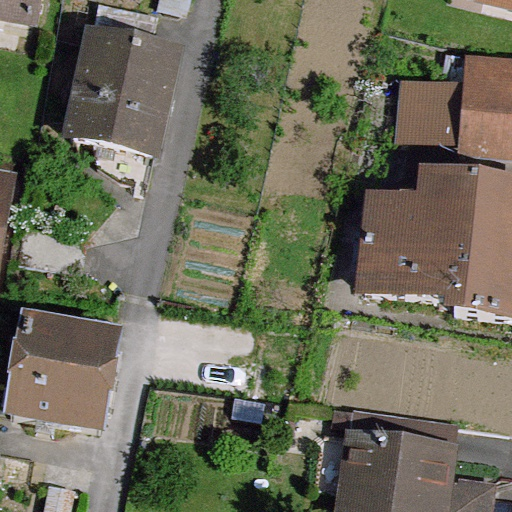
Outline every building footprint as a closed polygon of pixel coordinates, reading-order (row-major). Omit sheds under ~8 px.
[(0,0),(0,12),(38,19),(41,0),(0,0)] [(76,137),(156,154),(178,53),(154,48),(161,17),(104,4),(76,137)] [(511,69),(472,67),(470,90),(511,93),(511,69)] [(511,157),(511,93),(470,90),(470,99),(466,148),(466,154),(511,157)] [(470,99),(405,95),(401,144),(466,148),(470,99)] [(0,256),(12,186),(0,184),(0,256)] [(511,197),(423,190),(421,219),(511,228),(511,197)] [(457,320),(511,325),(511,228),(421,219),(379,215),(371,302),(458,310),(457,320)] [(23,263),(83,274),(86,258),(89,242),(29,231),(23,263)] [(12,412),(102,429),(119,343),(29,325),(12,412)] [(352,444),(447,455),(448,443),(450,430),(355,417),(352,444)] [(344,511),(440,511),(443,483),(447,455),(352,444),(344,511)] [(485,511),(488,488),(443,483),(440,511),(485,511)]
